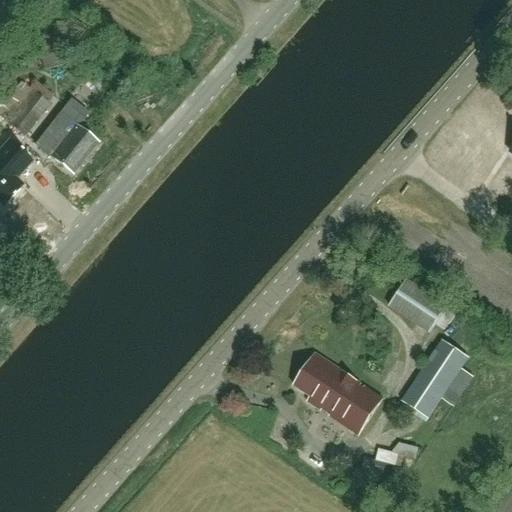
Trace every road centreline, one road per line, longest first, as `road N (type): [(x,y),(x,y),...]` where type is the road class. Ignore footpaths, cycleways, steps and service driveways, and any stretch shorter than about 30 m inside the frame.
road 1 (tertiary): [(83,511),(511,28)]
road 2 (unclassified): [(0,343),(301,0)]
